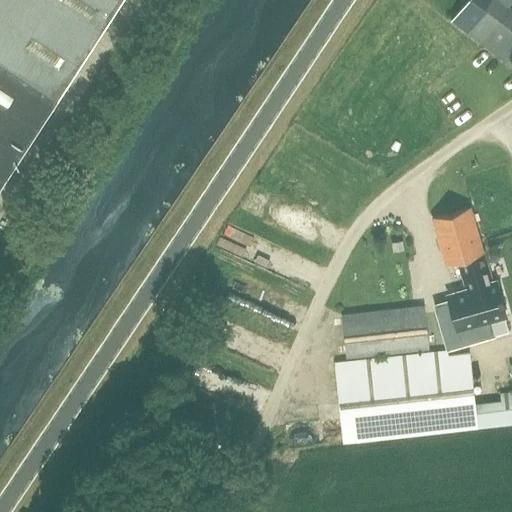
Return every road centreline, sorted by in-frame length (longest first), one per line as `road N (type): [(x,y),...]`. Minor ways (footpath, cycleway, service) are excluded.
road 1 (unclassified): [(0,505),(342,0)]
road 2 (unclassified): [(216,511),(352,235),(376,206),(511,107)]
